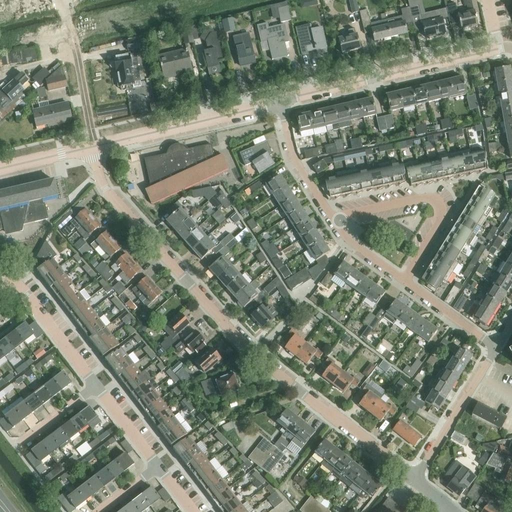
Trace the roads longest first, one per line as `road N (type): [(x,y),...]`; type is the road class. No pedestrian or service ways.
road 1 (residential): [(414,480),(234,335),(106,192),(94,148)]
road 2 (residential): [(280,104),(511,53)]
road 3 (residential): [(334,220),(438,201),(442,219),(405,282)]
road 4 (residential): [(94,148),(280,104)]
road 5 (residential): [(414,480),(495,347)]
road 6 (residential): [(0,285),(17,281),(94,387)]
road 7 (residential): [(280,104),(292,158),(334,220)]
